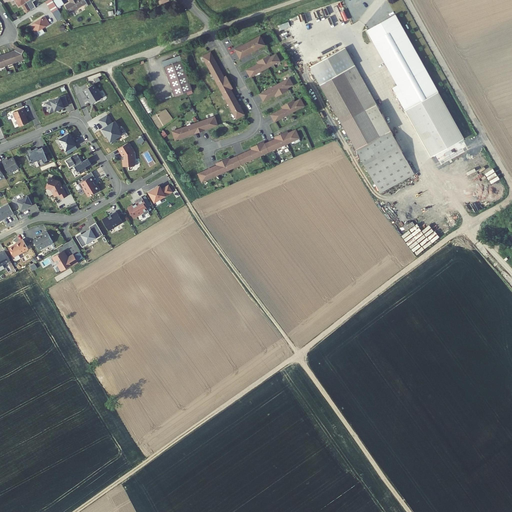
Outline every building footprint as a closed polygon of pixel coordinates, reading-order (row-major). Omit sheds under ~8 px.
[(14,0),(16,4),(19,2),(26,13),(31,10),(26,1),(24,0),(14,0)] [(53,2),(51,0),(47,0),(45,2),(52,13),(57,9),(53,2)] [(64,5),(60,0),(55,0),(53,2),(57,9),(64,5)] [(66,6),(71,14),(87,3),(85,0),(72,0),(74,1),(66,6)] [(396,13),(369,27),(398,82),(410,105),(437,91),(396,13)] [(31,28),(34,33),(49,24),(46,19),(42,20),(41,17),(32,23),(34,26),(31,28)] [(251,41),(236,49),(241,59),(249,54),(248,53),(258,47),(259,49),(266,45),(261,36),(254,40),(251,42),(251,41)] [(0,64),(23,56),(21,51),(22,47),(15,43),(13,47),(0,52),(0,64)] [(287,59),(284,51),(272,58),(270,58),(269,56),(259,61),(260,64),(259,64),(247,71),(251,78),(287,59)] [(293,56),(295,61),(305,57),(303,51),(293,56)] [(217,64),(211,52),(202,56),(213,76),(214,75),(226,99),(225,100),(236,120),(244,116),(238,104),(237,104),(233,96),(234,96),(231,90),(230,88),(232,87),(227,77),(227,78),(225,79),(224,77),(221,71),(220,72),(216,64),(217,64)] [(164,66),(182,60),(180,55),(163,61),(164,66)] [(182,60),(164,66),(174,96),(192,90),(182,60)] [(414,170),(354,62),(319,81),(380,189),(414,170)] [(260,95),(263,102),(275,96),(277,95),(278,98),(288,93),(287,90),(288,89),(300,83),(297,76),(260,95)] [(398,82),(391,86),(404,109),(410,105),(398,82)] [(108,97),(100,83),(88,89),(92,96),(94,95),(98,102),(108,97)] [(52,103),(56,113),(64,109),(64,110),(70,108),(69,106),(74,104),(71,96),(66,98),(66,97),(52,103)] [(147,112),(151,111),(146,98),(142,99),(147,112)] [(283,110),(271,117),(274,124),(311,105),(307,98),(296,104),(294,104),(293,102),(283,107),(284,110),(283,110)] [(22,119),(25,126),(35,122),(31,113),(32,112),(30,108),(19,113),(22,120),(22,119)] [(123,140),(121,137),(127,134),(120,122),(118,123),(113,115),(106,120),(110,128),(108,128),(117,143),(123,140)] [(173,132),(176,141),(195,135),(195,134),(206,130),(206,131),(219,127),(216,117),(173,132)] [(208,170),(196,175),(200,184),(219,176),(219,175),(299,141),(295,132),(288,135),(287,133),(274,139),(275,141),(263,146),(262,144),(249,150),(250,152),(228,161),(227,159),(214,165),(215,168),(208,171),(208,170)] [(83,149),(74,134),(66,138),(75,154),(83,149)] [(139,152),(134,142),(124,149),(128,155),(129,166),(141,165),(139,152)] [(51,164),(50,162),(54,160),(49,147),(43,149),(43,148),(37,150),(36,148),(33,150),(34,154),(31,155),(33,161),(36,160),(37,162),(42,160),(45,166),(51,164)] [(93,158),(88,161),(84,153),(77,157),(86,173),(93,169),(91,167),(96,163),(93,158)] [(19,158),(14,160),(13,158),(8,160),(14,172),(24,167),(19,158)] [(3,164),(0,165),(0,177),(8,174),(3,164)] [(101,178),(97,171),(88,176),(90,180),(85,183),(87,188),(90,186),(92,191),(94,196),(100,193),(100,194),(107,190),(105,187),(103,188),(98,179),(101,178)] [(56,188),(61,196),(62,195),(64,199),(67,197),(67,198),(72,195),(65,181),(55,178),(52,187),(56,188)] [(174,185),(167,189),(165,186),(164,187),(163,185),(153,191),(159,202),(177,192),(174,185)] [(472,201),(480,194),(478,192),(470,198),(472,201)] [(38,205),(33,195),(23,201),(27,209),(34,206),(34,207),(38,205)] [(154,208),(147,196),(141,200),(142,202),(140,203),(141,204),(138,206),(138,205),(134,207),(135,208),(133,209),(138,217),(142,215),(143,216),(148,213),(149,216),(155,212),(153,209),(154,208)] [(19,214),(14,204),(0,211),(0,214),(3,219),(5,220),(16,214),(17,216),(19,214)] [(115,214),(116,215),(108,220),(114,230),(120,226),(120,227),(126,224),(125,223),(128,222),(121,211),(115,214)] [(452,212),(446,217),(450,221),(456,217),(452,212)] [(102,238),(109,234),(102,223),(96,226),(97,229),(88,235),(87,233),(82,236),(88,246),(93,243),(92,242),(101,237),(102,238)] [(60,242),(53,229),(48,232),(49,234),(40,239),(44,248),(47,249),(60,242)] [(22,243),(22,244),(15,248),(20,258),(35,250),(29,239),(22,243)] [(86,251),(73,259),(68,251),(59,256),(67,271),(90,257),(86,251)] [(2,255),(3,256),(0,257),(0,268),(0,269),(12,262),(7,252),(2,255)]
